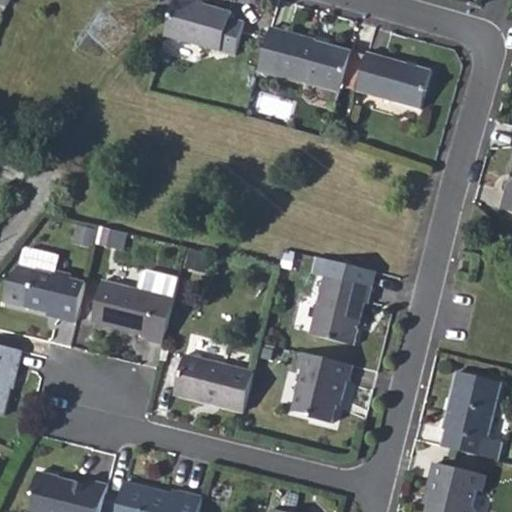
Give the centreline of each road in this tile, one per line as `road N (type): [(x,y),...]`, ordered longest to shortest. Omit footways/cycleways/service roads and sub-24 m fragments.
road 1 (residential): [(378,492),(485,49),(471,35),(350,0)]
road 2 (residential): [(102,421),(378,492)]
